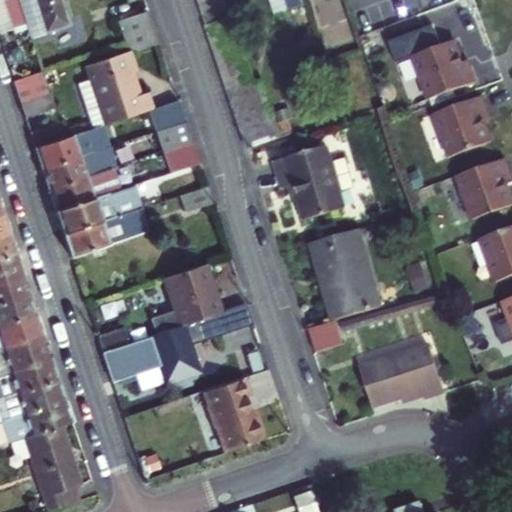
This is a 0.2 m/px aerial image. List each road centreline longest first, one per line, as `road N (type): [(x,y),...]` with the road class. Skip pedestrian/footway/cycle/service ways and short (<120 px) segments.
road 1 (residential): [(317,456),(174,0)]
road 2 (residential): [(0,107),(131,511)]
road 3 (residential): [(150,511),(317,456)]
road 4 (residential): [(317,456),(398,432),(451,441)]
